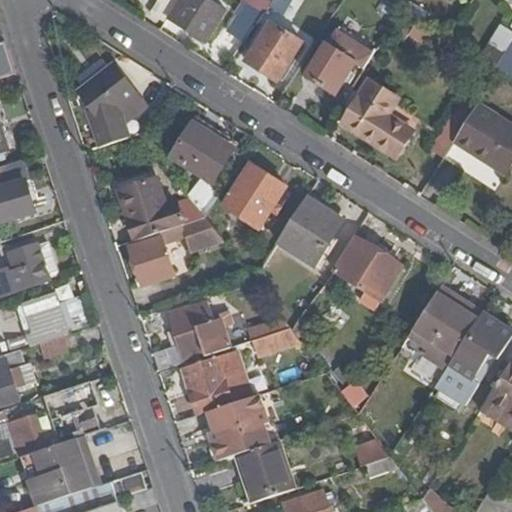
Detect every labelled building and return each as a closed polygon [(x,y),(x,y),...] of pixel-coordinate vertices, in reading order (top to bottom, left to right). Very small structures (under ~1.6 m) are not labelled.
[(164,23),(178,2),(174,0),(162,0),(153,16),(164,23)] [(180,0),(168,21),(206,46),(226,15),(202,0),(180,0)] [(272,0),(269,5),(283,15),(293,0),(272,0)] [(233,60),(256,25),(243,17),(221,51),(233,60)] [(408,38),(428,51),(431,29),(418,21),(408,38)] [(302,46),(270,24),(245,63),(277,84),(302,46)] [(496,69),(511,43),(511,33),(501,26),(480,59),(496,69)] [(337,34),(328,48),(355,65),(355,66),(361,70),(371,55),(337,34)] [(328,48),(326,47),(306,78),(335,97),(355,66),(355,65),(328,48)] [(511,57),(502,73),(511,79),(511,57)] [(89,119),(100,149),(129,139),(125,124),(143,109),(109,69),(81,94),(98,116),(89,119)] [(369,142),(385,117),(376,111),(387,93),(368,81),(340,124),(369,142)] [(456,140),(455,142),(505,174),(511,162),(511,126),(479,105),(456,140)] [(232,154),(191,127),(172,159),(212,185),(232,154)] [(432,154),(443,160),(455,142),(456,140),(446,133),(432,154)] [(286,192),(249,168),(223,208),(260,232),(286,192)] [(121,191),(137,242),(160,234),(185,226),(177,204),(166,208),(157,180),(121,191)] [(0,219),(1,224),(34,213),(24,184),(0,192),(0,219)] [(344,223),(308,199),(277,248),(314,270),(344,223)] [(189,251),(221,241),(205,220),(185,226),(160,234),(161,239),(130,249),(143,288),(175,278),(166,248),(186,242),(189,251)] [(382,305),(405,270),(357,240),(335,275),(370,297),(382,305)] [(15,293),(50,282),(38,246),(9,255),(15,275),(10,277),(15,293)] [(442,288),(406,344),(446,371),(449,366),(478,321),(458,308),(462,301),(442,288)] [(29,338),(32,348),(69,336),(54,295),(25,305),(35,335),(29,338)] [(382,305),(370,297),(364,305),(377,313),(382,305)] [(478,321),(482,314),(462,301),(458,308),(478,321)] [(194,327),(213,320),(207,303),(168,315),(184,362),(202,356),(194,327)] [(478,321),(449,366),(474,381),(490,356),(496,360),(499,359),(504,362),(511,349),(511,345),(507,343),(511,336),(511,332),(482,314),(478,321)] [(250,327),(259,358),(302,347),(293,316),(250,327)] [(0,352),(2,357),(30,344),(24,331),(0,342),(0,352)] [(0,358),(0,406),(19,401),(15,390),(10,372),(19,368),(22,367),(17,353),(0,358)] [(209,414),(233,406),(218,360),(186,370),(194,394),(190,396),(197,418),(209,414)] [(511,363),(480,414),(511,434),(511,363)] [(29,364),(10,372),(15,390),(35,382),(29,364)] [(89,380),(42,396),(59,446),(83,438),(106,430),(89,380)] [(359,380),(344,391),(356,408),(372,397),(359,380)] [(233,406),(209,414),(215,432),(210,434),(220,462),(236,457),(272,445),(266,426),(270,424),(261,397),(233,406)] [(18,456),(45,446),(35,418),(9,428),(18,456)] [(59,446),(34,454),(42,478),(29,482),(37,507),(92,489),(83,464),(91,462),(83,438),(59,446)] [(363,468),(365,468),(384,462),(385,452),(377,441),(357,449),(363,468)] [(272,445),(236,457),(251,506),(296,491),(280,442),(272,445)] [(371,486),(382,483),(384,462),(365,468),(371,486)] [(37,507),(22,511),(121,511),(117,499),(145,489),(140,473),(92,489),(37,507)] [(422,500),(431,511),(449,511),(427,493),(422,500)] [(328,511),(322,494),(283,507),(285,511),(328,511)] [(511,511),(484,500),(476,511),(511,511)]
